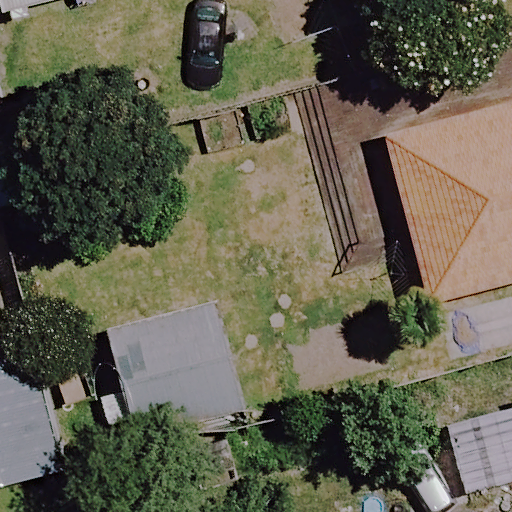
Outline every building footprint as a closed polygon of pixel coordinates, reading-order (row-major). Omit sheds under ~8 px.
[(0,0),(0,5),(4,20),(76,0),(0,0)] [(511,0),(446,0),(450,10),(489,0),(511,0)] [(511,284),(511,102),(382,140),(429,308),(511,284)] [(236,420),(217,320),(109,341),(128,441),(236,420)] [(0,492),(30,486),(5,369),(0,370),(0,492)] [(511,408),(441,429),(462,503),(511,488),(511,408)]
